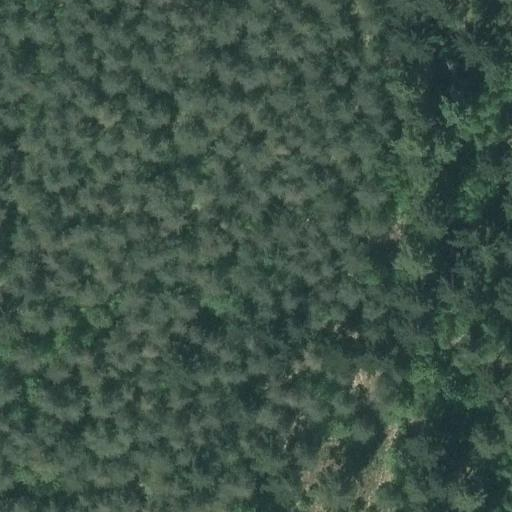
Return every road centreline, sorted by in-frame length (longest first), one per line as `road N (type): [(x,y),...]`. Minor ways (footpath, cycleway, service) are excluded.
road 1 (track): [(411,511),(394,232)]
road 2 (track): [(22,0),(0,248)]
road 3 (track): [(394,232),(386,0)]
